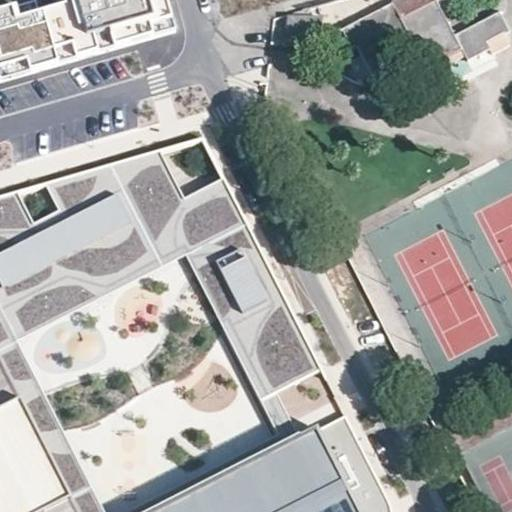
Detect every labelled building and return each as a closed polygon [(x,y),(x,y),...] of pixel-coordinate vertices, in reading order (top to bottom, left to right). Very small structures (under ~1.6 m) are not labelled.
[(0,80),(176,31),(167,0),(59,0),(62,10),(14,23),(10,11),(0,14),(0,80)] [(449,28),(433,0),(428,0),(398,17),(389,1),(342,25),(356,51),(363,65),(410,42),(424,67),(451,52),(464,45),(467,51),(477,45),(473,38),(483,32),(487,40),(490,44),(508,34),(501,23),(503,22),(493,4),(449,28)] [(288,19),(288,43),(321,44),(321,21),(288,19)] [(487,40),(483,32),(473,38),(477,45),(487,40)] [(325,374),(205,140),(0,199),(0,511),(111,511),(31,344),(190,261),(266,403),(278,397),(325,374)] [(164,304),(140,317),(149,332),(114,351),(129,378),(187,347),(164,304)] [(167,511),(394,511),(394,504),(351,419),(302,443),(278,397),(266,403),(290,450),(167,511)]
